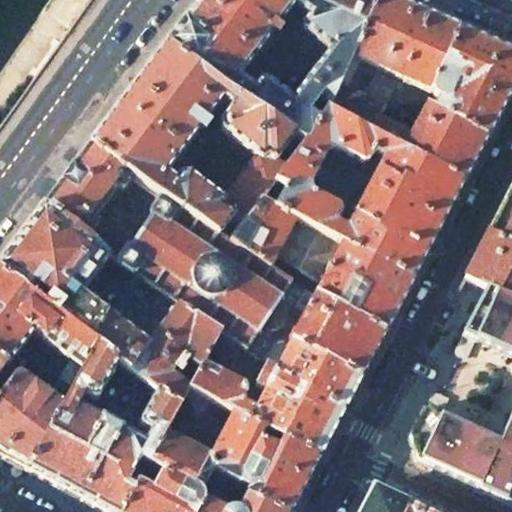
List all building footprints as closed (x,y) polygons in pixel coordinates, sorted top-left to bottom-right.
[(199,0),(184,21),(183,20),(179,25),(180,25),(168,41),(167,41),(164,46),(294,137),(304,144),(324,118),(328,112),(338,91),(351,61),(378,0),(199,0)] [(457,32),(386,0),(378,0),(351,61),(395,80),(428,96),(457,32)] [(511,57),(461,34),(462,33),(459,31),(458,32),(457,32),(428,96),(428,97),(429,99),(430,100),(431,101),(434,102),(435,102),(437,102),(432,112),(486,140),(487,140),(489,137),(488,137),(502,109),(504,109),(511,96),(509,95),(511,89),(511,57)] [(230,221),(240,229),(261,201),(285,170),(275,162),(294,137),(164,46),(133,87),(133,86),(131,89),(122,102),(121,101),(119,104),(120,105),(88,145),(132,179),(148,191),(159,198),(218,236),(230,221)] [(395,80),(351,61),(338,91),(382,111),(395,80)] [(395,80),(382,111),(399,109),(421,106),(423,107),(428,96),(395,80)] [(382,111),(338,91),(328,112),(324,118),(369,140),(377,122),(382,111)] [(400,115),(416,123),(423,107),(421,106),(399,109),(400,115)] [(406,141),(400,155),(462,185),(486,140),(432,112),(423,107),(416,123),(406,141)] [(373,153),(384,158),(388,149),(369,140),(324,118),(304,144),(285,170),(261,201),(295,219),(339,243),(345,232),(334,227),(339,217),(337,210),(310,196),(308,188),(326,153),(334,151),(361,165),(368,163),(373,153)] [(377,122),(369,140),(388,149),(400,155),(406,141),(404,137),(400,133),(377,122)] [(98,225),(93,221),(118,189),(122,192),(132,179),(88,145),(73,165),(72,165),(69,169),(70,170),(62,180),(61,180),(57,184),(58,185),(43,205),(86,240),(98,225)] [(345,232),(339,243),(411,282),(440,227),(462,185),(400,155),(388,149),(384,158),(345,232)] [(511,184),(486,234),(501,241),(511,219),(511,184)] [(150,217),(151,217),(129,249),(125,249),(115,264),(176,305),(219,333),(241,348),(259,359),(274,336),(303,292),(268,269),(229,244),(218,236),(159,198),(149,213),(150,217)] [(268,269),(275,257),(295,219),(261,201),(240,229),(229,244),(268,269)] [(86,240),(43,205),(0,262),(0,273),(95,346),(118,363),(127,370),(147,385),(156,392),(178,409),(189,389),(170,374),(173,369),(177,364),(183,357),(199,369),(201,367),(219,333),(176,305),(146,345),(81,295),(108,259),(86,240)] [(275,257),(320,285),(339,243),(295,219),(275,257)] [(511,219),(501,241),(511,246),(511,219)] [(477,252),(462,280),(477,287),(501,241),(486,234),(477,252)] [(511,246),(501,241),(477,287),(485,291),(511,302),(511,246)] [(320,285),(313,297),(384,335),(388,327),(411,282),(339,243),(320,285)] [(95,346),(0,273),(0,362),(5,367),(7,367),(33,334),(41,340),(42,342),(78,370),(81,372),(95,346)] [(438,417),(424,410),(422,410),(407,439),(415,463),(511,506),(511,302),(485,291),(471,316),(460,337),(462,338),(477,344),(511,359),(511,416),(499,445),(438,417)] [(274,336),(289,344),(313,297),(303,292),(274,336)] [(289,344),(360,381),(384,335),(313,297),(289,344)] [(225,379),(241,348),(219,333),(201,367),(225,379)] [(259,359),(276,368),(289,344),(274,336),(259,359)] [(466,362),(467,362),(477,344),(462,338),(453,355),(460,358),(466,362)] [(253,412),(248,421),(318,460),(339,420),(360,381),(289,344),(276,368),(272,375),(272,374),(263,392),(253,412)] [(118,363),(95,346),(81,372),(60,409),(26,472),(74,498),(99,511),(121,511),(163,436),(178,409),(156,392),(139,423),(140,428),(150,433),(144,444),(121,431),(122,431),(100,419),(100,420),(77,408),(83,397),(93,402),(97,400),(118,363)] [(184,369),(177,364),(173,369),(180,374),(184,369)] [(225,379),(201,367),(199,369),(189,389),(231,412),(248,421),(253,412),(240,405),(245,395),(242,389),(225,379)] [(142,393),(147,385),(127,370),(120,381),(122,386),(137,395),(142,393)] [(15,376),(0,395),(0,457),(26,472),(60,409),(58,407),(18,377),(15,376)] [(163,436),(208,459),(231,412),(189,389),(178,409),(163,436)] [(446,400),(440,396),(433,393),(424,410),(438,417),(447,400),(446,400)] [(248,421),(231,412),(208,459),(211,471),(216,474),(248,490),(245,495),(275,511),(291,511),(303,489),(318,460),(248,421)] [(195,511),(202,501),(202,500),(201,496),(200,495),(196,490),(202,489),(211,471),(208,459),(163,436),(121,511),(195,511)] [(359,511),(427,511),(372,487),(359,511)] [(275,511),(245,495),(236,511),(233,511),(232,511),(230,511),(228,511),(222,511),(202,501),(195,511),(275,511)]
